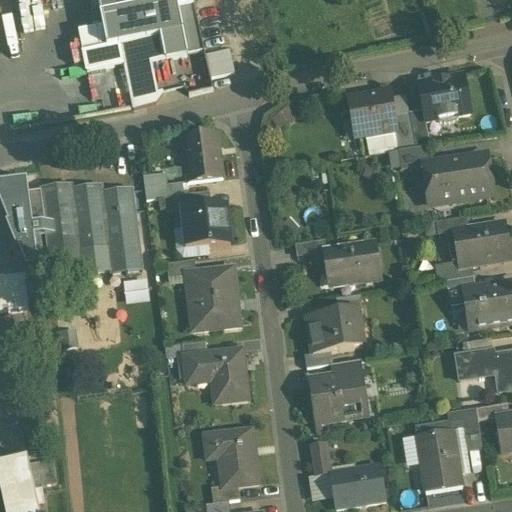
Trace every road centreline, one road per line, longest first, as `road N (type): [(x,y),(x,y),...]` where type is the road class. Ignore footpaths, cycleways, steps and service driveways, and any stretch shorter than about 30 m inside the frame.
road 1 (residential): [(240,99),(294,511)]
road 2 (residential): [(240,99),(497,44)]
road 3 (residential): [(0,157),(240,99)]
